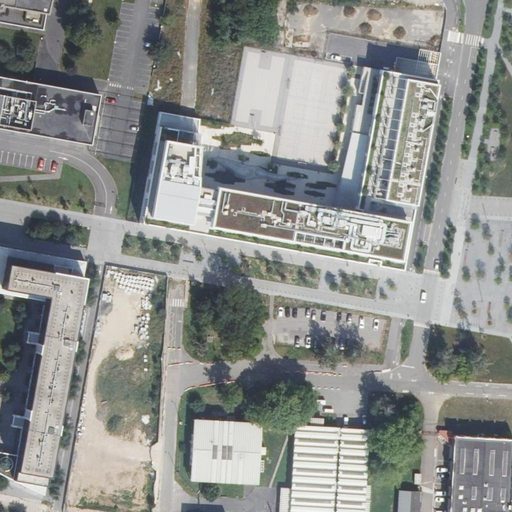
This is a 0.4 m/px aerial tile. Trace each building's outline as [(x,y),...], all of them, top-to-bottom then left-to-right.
[(0,0),(0,129),(90,146),(99,95),(0,77),(0,23),(41,31),(46,0),(0,0)] [(393,72),(362,66),(336,210),(193,184),(198,119),(159,112),(139,223),(400,270),(434,79),(393,72)] [(36,253),(0,246),(0,293),(28,298),(42,301),(41,304),(36,332),(32,331),(27,330),(25,343),(30,343),(34,344),(29,372),(21,415),(17,415),(13,414),(12,420),(11,426),(15,427),(19,428),(14,455),(0,452),(0,473),(43,495),(85,262),(36,253)] [(229,423),(221,423),(188,421),(185,480),(250,484),(252,456),(252,450),(254,425),(229,423)] [(304,429),(317,429),(318,422),(304,421),(304,429)] [(331,440),(331,430),(317,429),(304,429),(289,428),(286,491),(278,490),(277,505),(273,505),(272,511),(363,511),(363,507),(357,506),(358,500),(361,442),(331,440)] [(362,432),(331,430),(331,440),(361,442),(362,432)] [(503,511),(507,445),(445,442),(442,504),(441,511),(503,511)] [(419,511),(423,463),(409,462),(409,454),(395,453),(395,457),(387,457),(383,511),(419,511)]
